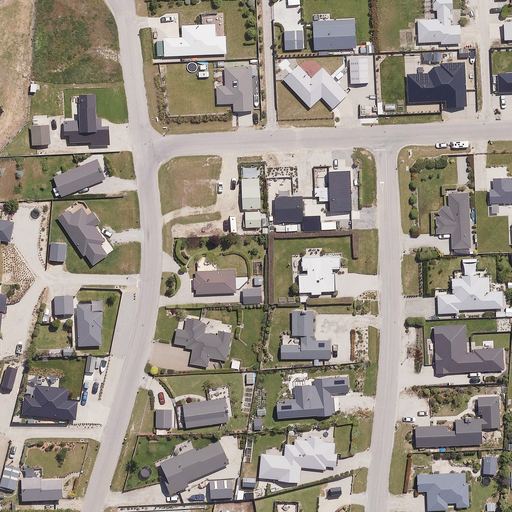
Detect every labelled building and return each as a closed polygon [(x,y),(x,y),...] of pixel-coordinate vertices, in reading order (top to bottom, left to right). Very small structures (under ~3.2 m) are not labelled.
[(435,0),(436,20),(420,21),(421,46),(464,44),(463,25),(452,25),(450,0),(435,0)] [(355,21),(314,22),(315,49),(356,48),(355,21)] [(183,38),(164,39),(165,58),(228,55),(227,35),(216,36),(216,25),(182,26),(183,38)] [(303,32),(285,33),(286,51),(304,49),(303,32)] [(430,75),(410,75),(410,103),(447,102),(447,108),(469,107),(468,64),(442,64),(430,75)] [(300,65),(283,81),(309,110),(323,97),(334,109),(349,95),(324,68),(313,78),(300,65)] [(227,87),(217,88),(218,106),(234,105),(234,112),(254,111),(252,68),(226,70),(227,87)] [(511,74),(501,76),(502,94),(511,93),(511,74)] [(52,124),(33,126),(34,145),(53,144),(52,124)] [(99,158),(55,178),(64,197),(108,178),(99,158)] [(353,173),(330,173),(330,211),(353,211),(353,173)] [(262,177),(241,178),(243,209),(263,209),(262,177)] [(511,179),(495,180),(495,190),(491,190),(491,205),(511,203),(511,179)] [(450,203),(436,218),(437,235),(452,235),(452,249),(471,249),(469,193),(450,194),(450,203)] [(306,197),(277,198),(277,220),(306,220),(306,197)] [(69,212),(61,218),(96,269),(113,257),(105,245),(110,241),(98,223),(102,221),(96,212),(89,216),(85,209),(73,218),(69,212)] [(2,212),(0,211),(0,239),(14,243),(18,223),(0,219),(2,212)] [(263,213),(247,213),(248,228),(264,227),(263,213)] [(343,257),(307,258),(308,273),(301,273),(302,293),(338,291),(337,268),(344,268),(343,257)] [(236,269),(198,271),(199,283),(199,293),(237,291),(236,269)] [(491,277),(454,279),(455,296),(438,297),(438,314),(506,311),(505,292),(492,292),(491,277)] [(264,288),(245,289),(246,303),(265,301),(264,288)] [(10,297),(0,296),(0,349),(5,350),(10,297)] [(74,296),(56,298),(57,315),(76,313),(74,296)] [(91,305),(79,306),(80,347),(105,347),(105,314),(91,314),(91,305)] [(315,311),(295,311),(295,344),(284,344),(284,359),(335,359),(335,338),(316,338),(315,311)] [(187,330),(177,328),(174,345),(194,349),(191,366),(210,369),(212,357),(227,360),(232,334),(206,329),(207,322),(189,319),(187,330)] [(351,377),(318,379),(319,386),(298,387),(299,400),(278,402),(279,419),(338,415),(337,395),(352,394),(351,377)] [(69,391),(38,387),(36,398),(26,397),(24,415),(78,422),(80,403),(68,401),(69,391)] [(227,399),(184,406),(187,429),(230,422),(227,399)] [(457,427),(415,429),(416,447),(483,444),(482,429),(500,428),(499,399),(479,400),(480,419),(457,420),(457,427)] [(174,410),(158,410),(157,428),(174,428),(174,410)] [(337,443),(289,439),(287,456),(263,454),(260,479),(304,483),(305,466),(334,469),(337,443)] [(220,441),(159,467),(172,497),(191,489),(188,483),(230,465),(220,441)] [(465,471),(413,474),(414,490),(425,490),(426,510),(467,508),(465,471)] [(41,478),(22,479),(23,504),(66,502),(66,481),(41,482),(41,478)]
